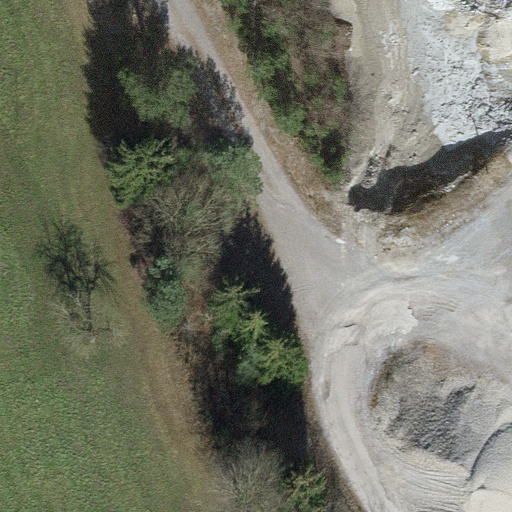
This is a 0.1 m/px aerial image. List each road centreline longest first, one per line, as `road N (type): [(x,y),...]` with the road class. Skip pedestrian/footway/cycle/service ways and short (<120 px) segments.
road 1 (track): [(326,361),(150,0)]
road 2 (track): [(396,511),(326,361),(511,238)]
